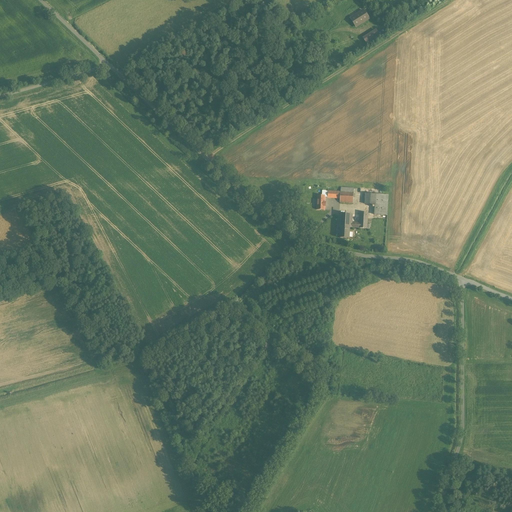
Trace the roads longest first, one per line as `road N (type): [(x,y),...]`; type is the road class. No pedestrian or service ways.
road 1 (unclassified): [(103,60),(283,233),(418,260),(461,279)]
road 2 (track): [(204,157),(448,0)]
road 3 (unclassified): [(461,279),(462,423),(438,511)]
road 4 (track): [(192,511),(137,367)]
